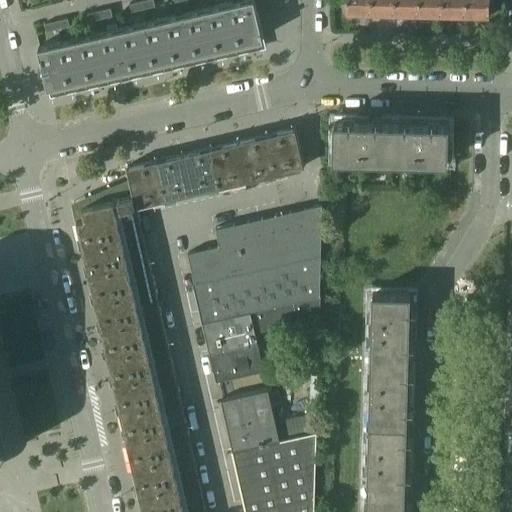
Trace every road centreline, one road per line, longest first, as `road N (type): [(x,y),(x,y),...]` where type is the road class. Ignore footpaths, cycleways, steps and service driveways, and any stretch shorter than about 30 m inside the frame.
road 1 (residential): [(229,511),(157,218),(310,183),(310,84)]
road 2 (residential): [(435,511),(439,297),(484,206),(481,88)]
road 3 (residential): [(100,511),(25,149)]
road 4 (residential): [(25,149),(310,84)]
road 5 (residential): [(310,84),(481,88)]
